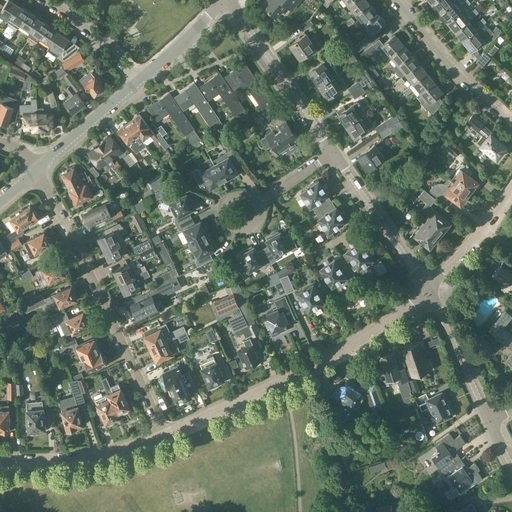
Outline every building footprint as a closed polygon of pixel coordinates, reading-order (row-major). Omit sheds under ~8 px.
[(7,0),(4,6),(0,3),(0,16),(8,22),(19,5),(11,0),(7,0)] [(266,0),(262,6),(275,17),(285,5),(290,8),(296,0),(266,0)] [(368,3),(366,0),(353,0),(348,4),(356,13),(368,3)] [(452,2),(451,0),(434,0),(432,3),(439,12),(452,2)] [(447,22),(465,8),(471,3),(468,0),(466,0),(462,3),(459,0),(454,0),(453,2),(452,2),(439,12),(447,22)] [(368,3),(356,13),(364,23),(377,12),(368,3)] [(29,12),(19,5),(8,22),(17,28),(20,24),(29,12)] [(340,17),(347,12),(343,8),(337,13),(340,17)] [(447,22),(455,31),(478,12),(475,9),(470,13),(465,8),(447,22)] [(39,18),(29,12),(20,24),(30,31),(39,18)] [(366,37),(359,44),(354,48),(357,53),(361,49),(362,50),(377,37),(373,32),(385,22),(377,12),(364,23),(358,27),(366,37)] [(478,12),(455,31),(463,41),(476,30),(468,21),(479,13),(478,12)] [(349,26),(355,21),(351,17),(345,22),(349,26)] [(39,18),(30,31),(27,36),(37,42),(40,38),(48,25),(39,18)] [(477,23),(480,26),(486,22),(486,21),(483,18),(477,23)] [(309,19),(299,27),(303,32),(314,25),(309,19)] [(59,32),(48,25),(40,38),(50,45),(59,32)] [(488,36),(493,40),(501,30),(496,26),(492,31),(488,36)] [(475,47),(484,39),(488,36),(492,31),(489,28),(480,35),(476,30),(463,41),(479,60),(482,56),(475,47)] [(59,32),(50,45),(51,45),(47,50),(63,60),(77,51),(66,44),(69,39),(59,32)] [(403,44),(394,33),(378,47),(379,48),(376,49),(384,59),(390,54),(403,44)] [(315,36),(309,40),(305,34),(289,45),(294,52),(296,50),(301,58),(310,52),(312,56),(324,48),(315,36)] [(378,47),(374,43),(363,52),(368,57),(376,49),(379,48),(378,47)] [(411,53),(403,44),(390,54),(398,64),(411,53)] [(492,55),(499,48),(494,44),(487,51),(492,55)] [(324,54),(328,59),(338,52),(335,47),(324,54)] [(3,49),(1,53),(8,58),(10,54),(3,49)] [(80,53),(63,63),(67,70),(84,60),(80,53)] [(411,53),(398,64),(392,69),(395,72),(396,71),(401,77),(406,73),(418,63),(411,53)] [(476,63),(482,68),(491,58),(485,53),(482,56),(479,60),(476,63)] [(21,66),(24,62),(17,58),(14,61),(21,66)] [(30,67),(24,62),(21,66),(28,71),(30,67)] [(244,62),(223,77),(232,90),(246,81),(250,86),(248,87),(264,110),(273,104),(269,98),(244,62)] [(312,69),(309,71),(311,74),(311,75),(310,76),(318,86),(332,77),(333,77),(338,74),(334,68),(329,62),(324,65),(322,62),(312,69)] [(418,63),(406,73),(414,83),(426,72),(418,63)] [(13,64),(9,75),(24,80),(25,73),(13,64)] [(63,66),(57,70),(61,75),(67,71),(63,66)] [(375,77),(379,74),(374,68),(370,71),(375,77)] [(94,70),(81,79),(88,90),(90,90),(94,96),(104,89),(101,84),(102,82),(94,70)] [(23,89),(30,90),(32,76),(26,72),(23,89)] [(214,76),(198,88),(207,101),(221,91),(225,96),(223,97),(235,115),(238,113),(243,120),(249,116),(243,109),(244,108),(232,90),(223,77),(219,72),(214,76)] [(426,72),(414,83),(403,91),(406,96),(417,87),(421,92),(434,82),(426,72)] [(38,86),(45,88),(49,89),(51,83),(49,82),(53,79),(49,74),(43,79),(40,81),(38,86)] [(77,84),(69,74),(64,78),(71,86),(66,89),(72,96),(65,102),(75,115),(83,109),(81,106),(85,103),(72,88),(77,84)] [(332,77),(318,86),(326,98),(327,97),(327,98),(331,95),(332,95),(337,91),(340,88),(346,85),(338,74),(333,77),(332,77)] [(401,77),(395,82),(399,86),(405,81),(401,77)] [(351,93),(361,86),(358,81),(347,88),(351,93)] [(384,92),(390,87),(385,82),(380,86),(384,92)] [(434,82),(421,92),(417,96),(421,101),(421,103),(427,110),(428,110),(433,116),(442,101),(438,95),(442,91),(434,82)] [(194,83),(173,98),(172,98),(181,111),(196,100),(200,106),(198,107),(210,125),(213,123),(218,130),(223,126),(218,119),(219,118),(198,88),(194,83)] [(365,91),(361,86),(351,93),(355,98),(365,91)] [(52,90),(49,89),(45,88),(51,107),(57,105),(52,90)] [(172,98),(173,98),(169,93),(147,108),(156,121),(171,111),(174,116),(172,117),(184,135),(188,133),(195,143),(200,139),(193,129),(193,128),(181,111),(172,98)] [(32,113),(24,113),(25,129),(39,129),(37,112),(37,108),(37,98),(31,99),(32,113)] [(343,107),(336,111),(338,114),(337,115),(345,126),(365,113),(364,113),(358,102),(357,102),(351,106),(351,105),(346,109),(343,106),(343,107)] [(0,105),(0,121),(9,125),(11,120),(9,120),(13,108),(1,103),(0,105)] [(37,112),(39,129),(53,128),(53,114),(44,114),(44,108),(37,108),(37,112)] [(269,108),(254,118),(263,130),(269,125),(273,131),(266,135),(262,139),(267,147),(272,144),(278,152),(282,157),(284,156),(283,154),(287,151),(288,154),(289,154),(293,151),(297,148),(298,148),(295,143),(296,142),(299,140),(286,122),(280,114),(278,110),(273,113),(269,108)] [(365,113),(345,126),(354,139),(355,138),(356,140),(357,141),(370,132),(368,129),(373,125),(369,119),(365,113)] [(483,136),(478,142),(497,158),(506,147),(491,134),(492,132),(484,125),(485,123),(474,114),(467,122),(483,136)] [(155,135),(154,133),(140,115),(129,123),(139,136),(142,141),(145,145),(153,139),(154,141),(157,139),(164,149),(169,145),(160,132),(155,135)] [(378,132),(388,125),(395,120),(392,116),(391,115),(374,127),(378,132)] [(134,149),(136,152),(145,146),(145,145),(142,141),(139,136),(129,123),(118,131),(133,150),(134,149)] [(392,130),(388,125),(378,132),(381,137),(392,130)] [(100,144),(111,158),(121,150),(110,136),(100,144)] [(445,147),(456,157),(461,151),(450,141),(445,147)] [(383,157),(379,151),(382,149),(380,145),(377,147),(374,143),(357,155),(362,162),(364,160),(369,168),(383,157)] [(111,158),(100,144),(89,152),(100,167),(105,163),(108,168),(111,166),(120,177),(123,174),(118,168),(114,163),(111,158)] [(418,146),(415,152),(424,156),(427,150),(418,146)] [(213,162),(225,183),(224,180),(229,177),(230,179),(237,175),(236,173),(237,173),(234,167),(241,163),(231,149),(227,152),(226,155),(214,162),(213,162)] [(130,166),(135,163),(129,153),(123,157),(130,166)] [(225,183),(213,162),(210,157),(202,162),(205,167),(200,170),(197,169),(192,172),(200,187),(207,183),(210,188),(211,187),(212,189),(219,185),(218,184),(223,181),(224,183),(225,183)] [(463,164),(451,180),(469,193),(478,182),(468,175),(472,170),(466,166),(463,164)] [(64,171),(63,175),(70,189),(69,189),(70,190),(86,182),(89,181),(94,178),(92,174),(87,176),(85,171),(78,175),(74,166),(64,171)] [(96,177),(99,174),(93,166),(90,169),(96,177)] [(384,181),(394,174),(391,169),(380,176),(381,177),(384,181)] [(155,191),(168,184),(162,174),(150,182),(155,191)] [(258,185),(263,182),(259,176),(254,179),(258,185)] [(469,193),(451,180),(448,178),(444,183),(439,183),(435,184),(432,186),(429,190),(430,191),(428,193),(436,199),(438,196),(450,205),(454,199),(461,204),(469,193)] [(312,214),(331,201),(327,195),(328,194),(324,189),(326,188),(324,184),(322,185),(318,180),(315,182),(313,182),(311,183),(310,186),(301,192),(302,194),(302,198),(301,198),(305,204),(306,203),(309,204),(311,206),(313,204),(317,210),(312,214)] [(70,190),(69,189),(73,198),(73,199),(74,202),(75,202),(76,204),(93,196),(87,182),(86,182),(70,190)] [(179,193),(188,188),(185,183),(176,188),(179,193)] [(176,225),(192,218),(188,211),(194,208),(190,202),(192,201),(189,195),(187,196),(186,194),(175,200),(169,189),(160,193),(165,203),(168,204),(169,204),(175,217),(174,221),(176,225)] [(423,221),(441,236),(446,230),(445,229),(450,222),(445,218),(446,217),(442,214),(441,215),(433,209),(433,208),(430,206),(436,199),(428,193),(424,190),(418,197),(426,204),(421,210),(427,215),(423,221)] [(88,226),(104,218),(107,226),(115,222),(124,217),(121,210),(115,213),(110,201),(103,204),(89,211),(90,212),(83,215),(88,226)] [(335,207),(331,201),(312,214),(317,211),(321,216),(319,218),(320,220),(319,224),(323,230),(323,229),(327,230),(328,232),(338,225),(340,226),(342,224),(343,222),(346,220),(342,215),(344,213),(342,210),(340,211),(336,206),(335,207)] [(21,236),(18,231),(37,218),(30,207),(11,219),(18,231),(14,233),(13,232),(4,238),(8,244),(21,236)] [(195,224),(192,218),(176,225),(179,230),(183,231),(189,244),(188,245),(189,245),(210,234),(210,233),(207,235),(204,229),(206,228),(203,222),(201,223),(200,221),(195,224)] [(146,229),(142,221),(135,224),(139,232),(146,229)] [(441,236),(423,221),(413,233),(430,247),(435,241),(436,242),(441,236)] [(104,248),(123,239),(117,231),(122,227),(119,223),(105,230),(106,233),(99,237),(99,239),(97,241),(100,245),(102,244),(104,248)] [(405,226),(401,232),(405,235),(409,230),(405,226)] [(269,245),(263,249),(271,263),(276,261),(277,257),(290,250),(293,251),(298,248),(290,233),(283,237),(280,232),(279,233),(278,231),(271,235),(272,236),(266,240),(269,245)] [(49,246),(51,245),(44,233),(24,243),(30,255),(35,253),(42,250),(45,255),(51,252),(51,249),(49,246)] [(160,234),(152,237),(155,244),(163,241),(160,234)] [(210,234),(189,245),(190,245),(196,258),(195,262),(198,266),(213,259),(209,252),(215,249),(214,247),(216,247),(212,240),(211,241),(208,235),(210,234)] [(127,252),(124,245),(131,242),(129,237),(123,239),(104,248),(105,252),(104,254),(106,258),(108,258),(109,260),(127,252)] [(9,245),(14,251),(24,245),(19,238),(9,245)] [(140,252),(153,246),(151,240),(149,241),(149,240),(134,247),(137,253),(140,252)] [(341,256),(352,272),(358,268),(360,267),(364,267),(364,268),(370,264),(369,264),(370,260),(372,259),(366,249),(366,247),(364,245),(362,244),(360,241),(355,245),(354,243),(350,245),(352,247),(346,251),(347,252),(341,256)] [(156,246),(160,253),(167,249),(163,243),(156,246)] [(153,246),(140,252),(143,260),(157,254),(153,246)] [(271,263),(263,249),(257,252),(254,247),(248,251),(247,249),(240,252),(241,254),(240,255),(243,260),(236,264),(245,279),(249,276),(250,272),(263,265),(267,266),(271,263)] [(352,272),(341,256),(335,260),(334,259),(329,263),(328,260),(324,263),(326,265),(320,269),(322,271),(322,273),(324,276),(326,276),(332,286),(334,284),(338,285),(338,286),(344,282),(343,281),(344,278),(346,276),(352,272)] [(23,270),(17,259),(11,263),(18,273),(23,270)] [(313,259),(307,263),(311,268),(316,264),(313,259)] [(65,275),(59,262),(43,270),(43,268),(36,272),(39,278),(38,279),(42,287),(50,283),(50,282),(65,275)] [(120,282),(146,270),(144,265),(136,269),(133,262),(128,265),(128,264),(114,270),(115,273),(114,274),(118,281),(120,282)] [(500,282),(511,291),(511,271),(502,263),(493,275),(500,281),(500,282)] [(169,280),(171,279),(179,275),(176,267),(166,272),(169,280)] [(33,275),(30,270),(23,274),(20,276),(23,281),(26,279),(26,280),(33,275)] [(146,270),(120,282),(119,284),(123,292),(124,292),(125,293),(138,287),(138,286),(144,284),(141,277),(148,274),(146,270)] [(157,285),(169,280),(166,272),(154,278),(157,285)] [(282,282),(280,278),(278,272),(267,277),(270,285),(276,282),(277,285),(282,282)] [(280,278),(282,282),(287,293),(294,290),(288,274),(280,278)] [(171,279),(169,280),(157,285),(133,297),(134,298),(135,297),(138,301),(130,305),(135,315),(138,321),(160,311),(159,309),(154,299),(156,298),(176,288),(174,285),(175,284),(174,282),(173,282),(171,279)] [(233,309),(246,303),(244,298),(237,283),(227,288),(230,294),(215,301),(220,314),(233,308),(233,309)] [(313,284),(298,292),(302,300),(300,301),(302,305),(305,303),(309,311),(311,309),(314,310),(315,311),(321,307),(320,307),(321,303),(323,302),(320,296),(320,294),(319,291),(317,290),(313,284)] [(206,285),(200,288),(203,296),(209,293),(206,285)] [(42,294),(27,302),(22,304),(27,312),(52,299),(56,308),(76,298),(71,286),(50,295),(50,296),(45,298),(42,294)] [(287,329),(286,327),(285,325),(286,324),(286,322),(288,321),(283,310),(290,307),(285,295),(274,300),(277,308),(266,313),(267,317),(264,318),(267,327),(270,326),(270,328),(275,326),(278,333),(287,329)] [(505,297),(502,301),(507,306),(510,301),(505,297)] [(246,303),(233,309),(236,316),(229,319),(234,331),(235,331),(248,325),(254,322),(246,303)] [(83,311),(69,318),(65,310),(45,320),(49,329),(60,324),(65,335),(68,333),(89,324),(83,311)] [(511,317),(511,316),(505,311),(489,330),(511,349),(511,352),(506,360),(509,363),(508,364),(511,369),(511,368),(511,334),(504,328),(511,317)] [(154,330),(144,334),(145,337),(145,338),(146,340),(147,341),(150,347),(166,340),(177,335),(185,331),(183,326),(169,332),(165,322),(158,325),(159,328),(158,328),(156,328),(154,329),(154,330)] [(12,325),(4,329),(7,336),(22,329),(19,324),(13,327),(12,325)] [(248,325),(235,331),(237,336),(244,333),(246,338),(252,335),(253,337),(259,334),(254,324),(249,326),(248,325)] [(188,336),(185,331),(177,335),(180,340),(188,336)] [(64,342),(67,347),(72,345),(76,353),(79,352),(83,359),(84,359),(101,351),(100,350),(99,351),(96,345),(97,344),(98,343),(98,342),(97,341),(97,340),(95,340),(94,340),(93,339),(78,346),(75,337),(64,342)] [(260,359),(253,342),(252,342),(249,337),(244,340),(246,345),(238,349),(243,359),(238,360),(241,366),(245,364),(246,365),(260,359)] [(171,352),(166,340),(150,347),(153,353),(152,354),(153,357),(155,357),(156,359),(165,355),(166,356),(168,355),(169,353),(171,352)] [(216,351),(222,349),(218,340),(212,342),(216,351)] [(419,344),(405,348),(408,356),(406,357),(410,368),(408,369),(410,376),(412,375),(413,376),(431,370),(428,362),(426,363),(419,344)] [(84,359),(90,371),(107,363),(101,351),(84,359)] [(383,381),(385,386),(398,382),(403,397),(404,402),(406,402),(411,400),(412,399),(406,379),(407,379),(404,369),(398,370),(392,352),(380,356),(387,379),(383,381)] [(206,357),(207,359),(199,362),(209,384),(223,378),(221,373),(223,373),(219,365),(218,366),(213,354),(206,357)] [(183,379),(187,377),(191,375),(189,371),(189,370),(184,372),(185,373),(183,374),(180,368),(178,368),(177,366),(162,373),(168,386),(183,379)] [(183,379),(168,386),(176,402),(176,401),(177,404),(186,400),(193,397),(190,391),(192,390),(192,391),(197,389),(191,375),(187,377),(183,379)] [(82,392),(89,390),(84,378),(78,380),(82,392)] [(106,378),(102,380),(108,393),(117,413),(123,410),(124,411),(127,410),(128,408),(129,407),(118,382),(110,386),(106,378)] [(409,381),(414,394),(420,392),(416,379),(409,381)] [(338,386),(333,394),(351,406),(354,407),(358,407),(363,398),(362,395),(367,393),(372,410),(381,407),(374,384),(365,387),(366,389),(361,391),(347,382),(342,389),(338,386)] [(426,393),(415,398),(418,405),(426,401),(437,423),(453,416),(442,392),(428,398),(426,393)] [(82,393),(74,395),(78,407),(86,405),(82,393)] [(108,393),(95,399),(97,404),(98,406),(96,408),(98,412),(101,412),(106,423),(108,422),(109,423),(112,422),(113,420),(119,417),(117,413),(108,393)] [(42,400),(27,402),(27,409),(29,432),(30,432),(32,433),(36,433),(38,431),(40,431),(40,430),(45,430),(43,407),(43,405),(50,404),(47,395),(41,395),(42,400)] [(74,395),(59,400),(67,429),(69,429),(69,431),(76,429),(75,427),(76,427),(76,426),(83,424),(78,407),(74,395)] [(0,429),(8,430),(9,404),(0,403),(0,429)] [(340,427),(334,429),(338,441),(344,439),(340,427)] [(357,430),(347,433),(349,441),(360,437),(357,430)] [(442,472),(461,459),(457,453),(453,456),(451,453),(466,443),(460,435),(454,439),(450,433),(435,443),(440,450),(426,460),(431,466),(436,463),(442,472)] [(396,467),(393,459),(385,461),(388,470),(396,467)] [(461,459),(442,472),(446,477),(448,476),(455,486),(463,481),(468,488),(483,478),(477,471),(480,469),(475,462),(465,469),(463,467),(465,465),(461,459)] [(378,470),(386,468),(384,461),(376,464),(378,470)] [(457,511),(500,511),(500,510),(497,511),(475,511),(474,510),(476,509),(471,502),(457,511)]
